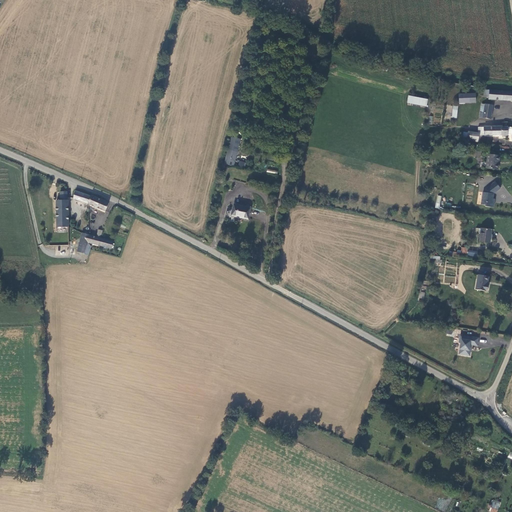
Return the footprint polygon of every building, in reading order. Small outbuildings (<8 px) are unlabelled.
[(511,90),(489,88),(488,98),(511,100),(511,90)] [(458,93),(459,101),(475,101),(474,92),(458,93)] [(429,97),(410,93),(409,99),(428,103),(429,97)] [(478,116),(488,118),(491,104),(483,103),(482,113),(478,112),(478,116)] [(499,126),(478,127),(477,132),(477,134),(502,134),(502,136),(509,136),(509,135),(511,135),(511,126),(510,127),(510,126),(503,126),(499,126)] [(477,134),(477,132),(467,130),(465,139),(476,141),(477,134)] [(241,140),(232,137),(225,165),(235,167),(241,140)] [(486,155),(485,168),(496,169),(497,162),(498,162),(499,156),(486,155)] [(483,193),(481,205),(486,206),(485,207),(493,208),(494,203),(492,202),(493,199),(493,194),(500,188),(495,182),(485,190),(485,193),(483,193)] [(58,202),(58,229),(69,229),(69,202),(68,193),(61,194),(62,202),(58,202)] [(89,206),(92,198),(76,193),(74,201),(89,206)] [(109,205),(92,197),(92,198),(89,206),(106,213),(109,205)] [(249,209),(233,206),(231,216),(241,219),(241,220),(247,221),(249,209)] [(492,230),(482,229),(480,242),(491,244),(492,230)] [(88,244),(112,251),(114,244),(101,240),(103,232),(99,231),(97,238),(90,237),(88,244)] [(83,235),(78,253),(85,255),(88,244),(90,237),(83,235)] [(490,277),(479,275),(476,290),(488,292),(489,285),(488,284),(490,277)] [(479,337),(460,334),(459,342),(461,342),(459,354),(470,355),(471,347),(470,346),(470,344),(477,345),(479,337)] [(489,511),(497,511),(500,501),(492,500),(489,511)]
